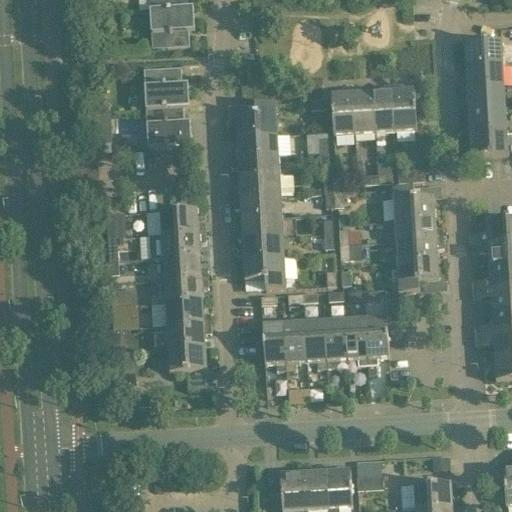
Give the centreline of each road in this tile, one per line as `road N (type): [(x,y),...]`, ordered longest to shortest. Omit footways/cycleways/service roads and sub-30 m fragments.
road 1 (tertiary): [(1,0),(31,452)]
road 2 (tertiary): [(51,450),(24,0)]
road 3 (residential): [(233,438),(216,179)]
road 4 (residential): [(233,438),(472,422)]
road 5 (residential): [(472,422),(460,193)]
road 6 (residential): [(51,450),(233,438)]
road 7 (residential): [(216,179),(212,105),(224,0)]
road 8 (residential): [(460,193),(454,24)]
